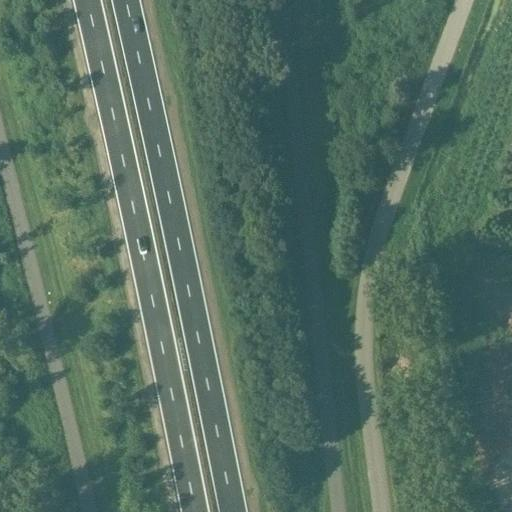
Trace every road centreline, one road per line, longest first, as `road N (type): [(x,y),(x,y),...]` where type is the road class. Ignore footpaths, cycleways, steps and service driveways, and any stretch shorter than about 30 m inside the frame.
road 1 (unclassified): [(380,511),(365,385),(369,270),(464,0)]
road 2 (trunk): [(87,0),(196,511)]
road 3 (trunk): [(231,511),(126,0)]
road 4 (unclassified): [(337,511),(276,0)]
road 5 (unclassified): [(0,145),(89,511)]
